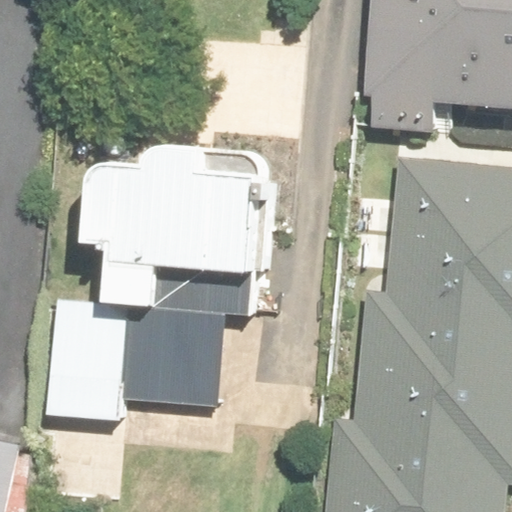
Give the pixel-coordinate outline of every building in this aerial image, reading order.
[(511,0),(396,0),(386,125),(459,132),(458,103),(511,107),(511,0)] [(277,145),(102,133),(94,249),(115,250),(111,305),(163,309),(166,271),(267,278),(277,145)] [(346,424),(339,511),(511,511),(511,170),(410,163),(401,286),(375,284),(364,425),(346,424)] [(128,424),(134,323),(62,319),(57,421),(128,424)] [(22,511),(34,449),(0,442),(0,511),(22,511)] [(121,453),(51,449),(48,504),(118,508),(121,453)]
